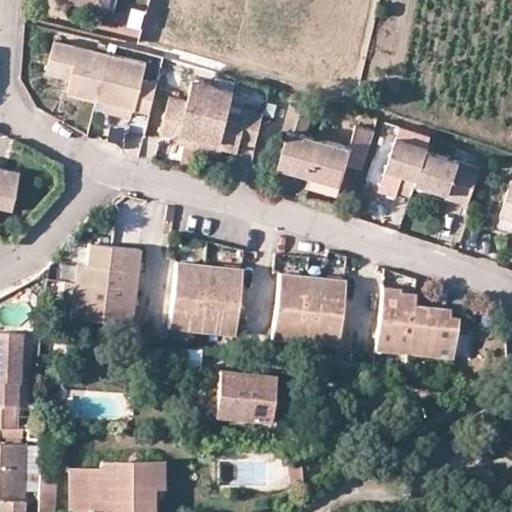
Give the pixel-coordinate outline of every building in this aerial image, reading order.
[(110,0),(99,0),(98,6),(108,9),(110,0)] [(386,6),(378,4),(375,14),(384,15),(386,6)] [(46,61),(72,66),(70,74),(67,90),(106,99),(133,105),(150,110),(157,78),(141,75),(145,57),(51,37),(46,61)] [(70,74),(72,66),(46,61),(44,68),(70,74)] [(245,111),(227,107),(228,101),(232,86),(191,77),(186,96),(169,93),(160,130),(176,133),(182,129),(200,134),(217,138),(221,144),(238,149),(240,137),(255,141),(263,110),(246,106),(245,111)] [(131,115),(133,105),(106,99),(105,107),(131,115)] [(289,125),(278,161),(340,180),(346,160),(361,166),(375,125),(358,120),(351,141),(308,129),(313,106),(291,100),(285,124),(289,125)] [(245,111),(246,106),(228,101),(227,107),(245,111)] [(176,133),(179,139),(216,148),(221,144),(217,138),(200,134),(182,129),(176,133)] [(397,132),(387,163),(402,168),(399,177),(397,186),(413,192),(416,181),(419,170),(435,175),(432,185),(446,190),(446,193),(470,200),(481,162),(427,145),(428,142),(397,132)] [(387,163),(384,173),(399,177),(402,168),(387,163)] [(18,169),(0,165),(0,205),(10,207),(18,169)] [(432,185),(435,175),(419,170),(416,181),(432,185)] [(511,175),(502,210),(511,213),(511,175)] [(74,265),(69,316),(130,323),(139,250),(87,244),(84,266),(74,265)] [(239,266),(175,260),(167,327),(232,334),(239,266)] [(279,271),(272,338),(335,344),(343,279),(279,271)] [(399,289),(381,288),(375,350),(451,359),(456,317),(448,317),(448,310),(434,309),(434,314),(424,314),(424,308),(413,306),(413,294),(398,293),(399,289)] [(22,330),(0,329),(0,426),(15,426),(17,383),(20,381),(22,330)] [(38,334),(37,354),(67,355),(69,336),(38,334)] [(117,339),(116,351),(135,353),(135,340),(117,339)] [(178,349),(178,365),(202,366),(202,350),(178,349)] [(217,370),(213,416),(268,421),(272,374),(217,370)] [(320,421),(318,444),(350,448),(368,427),(320,421)] [(0,498),(20,500),(22,444),(0,443),(0,498)] [(151,511),(152,497),(151,485),(161,486),(160,459),(98,462),(98,467),(67,468),(67,511),(151,511)] [(303,475),(300,459),(288,461),(290,477),(303,475)] [(445,478),(449,496),(483,488),(477,470),(445,478)] [(51,475),(38,474),(38,503),(51,503),(51,475)] [(303,475),(290,477),(291,484),(303,482),(303,475)] [(152,497),(161,496),(161,486),(151,485),(152,497)]
